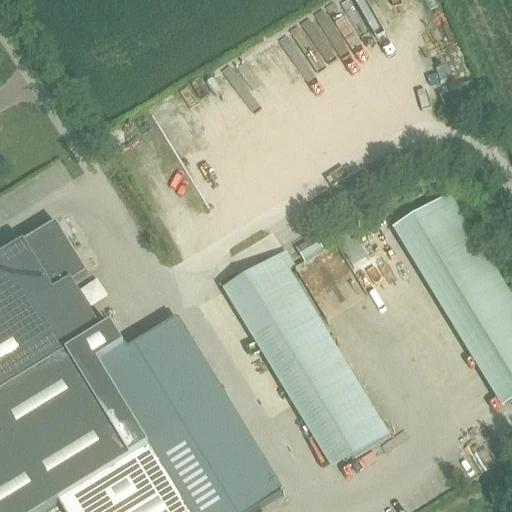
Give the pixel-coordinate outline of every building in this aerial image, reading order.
[(57,225),(0,259),(0,397),(103,334),(73,285),(88,276),(57,225)] [(316,241),(296,252),(305,267),(324,257),(316,241)] [(344,247),(327,256),(335,272),(352,263),(344,247)] [(340,476),(399,442),(289,254),(231,288),(340,476)] [(233,511),(262,511),(278,503),(172,326),(102,368),(152,450),(158,460),(190,441),(233,511)] [(98,365),(125,349),(112,328),(103,334),(0,397),(0,511),(47,511),(60,505),(151,451),(152,450),(98,365)] [(187,511),(151,451),(60,505),(64,511),(187,511)]
